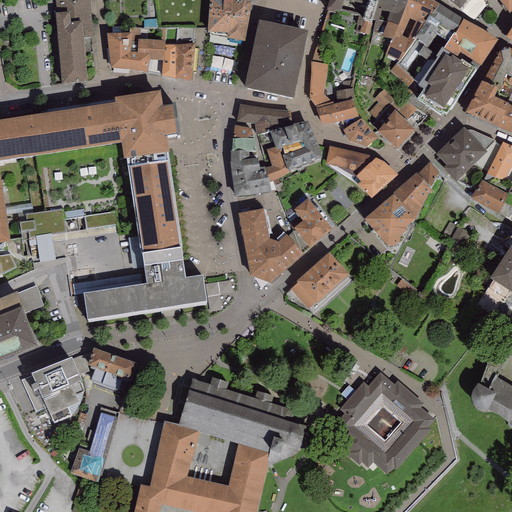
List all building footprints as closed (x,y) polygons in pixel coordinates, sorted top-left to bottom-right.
[(89,0),(54,0),(56,16),(55,16),(62,87),(88,84),(83,39),(93,38),(89,0)] [(252,3),(215,0),(209,0),(208,34),(211,34),(210,36),(227,39),(227,41),(244,43),(252,3)] [(370,3),(371,0),(330,0),(326,13),(335,15),(336,13),(340,15),(344,2),(366,9),(368,2),(370,3)] [(371,0),(370,3),(368,2),(366,9),(364,16),(362,23),(372,26),(373,21),(375,22),(371,43),(388,51),(392,41),(406,9),(408,0),(371,0)] [(434,0),(408,0),(406,9),(392,41),(388,51),(385,56),(398,62),(399,63),(415,40),(414,39),(429,18),(431,19),(438,6),(433,3),(434,0)] [(443,0),(460,12),(469,0),(443,0)] [(511,0),(496,0),(510,18),(511,15),(511,0)] [(464,22),(438,6),(431,19),(429,18),(414,39),(415,40),(424,46),(428,49),(436,37),(448,44),(453,36),(455,37),(464,22)] [(364,16),(359,15),(354,32),(369,36),(372,26),(362,23),(364,16)] [(157,19),(144,20),(144,30),(157,29),(157,19)] [(497,42),(464,22),(455,37),(453,36),(448,44),(444,52),(443,53),(456,61),(457,60),(476,72),(479,68),(481,69),(497,42)] [(308,36),(258,24),(244,92),(294,102),(308,36)] [(131,34),(106,35),(110,70),(147,75),(150,58),(148,56),(137,55),(130,54),(131,34)] [(418,56),(424,46),(415,40),(399,63),(398,65),(406,72),(418,56)] [(138,41),(137,55),(148,56),(150,58),(147,75),(173,80),(173,48),(165,47),(165,42),(138,41)] [(195,47),(173,46),(173,48),(173,80),(191,83),(195,47)] [(428,49),(424,46),(418,56),(433,66),(438,61),(436,59),(438,56),(428,49)] [(500,49),(482,83),(499,90),(502,83),(511,87),(511,50),(508,48),(500,49)] [(446,117),(476,72),(457,60),(456,61),(443,53),(444,52),(441,50),(438,56),(436,59),(438,61),(433,66),(426,77),(418,88),(424,91),(417,102),(441,118),(443,115),(446,117)] [(398,62),(390,71),(409,89),(406,92),(410,95),(417,91),(418,88),(426,77),(420,73),(415,80),(406,72),(398,65),(399,63),(398,62)] [(328,66),(311,63),(310,101),(316,108),(321,126),(333,125),(358,118),(353,104),(352,101),(336,106),(335,106),(323,95),(328,66)] [(465,114),(498,129),(509,105),(495,99),(499,90),(482,83),(465,114)] [(352,101),(353,104),(353,89),(336,92),(336,106),(352,101)] [(365,118),(379,131),(395,113),(401,106),(383,90),(374,99),(378,104),(365,118)] [(0,277),(2,277),(2,275),(16,267),(9,255),(0,256),(0,247),(10,246),(0,176),(0,165),(121,146),(123,163),(126,162),(134,211),(136,211),(146,286),(186,280),(181,252),(182,251),(168,156),(169,156),(168,140),(177,138),(173,108),(163,110),(160,94),(114,101),(115,106),(0,124),(0,277)] [(511,106),(509,105),(498,129),(511,134),(511,106)] [(284,112),(240,106),(236,123),(254,125),(257,136),(271,132),(270,125),(284,127),(284,112)] [(377,134),(397,152),(415,132),(395,113),(379,131),(377,134)] [(361,120),(343,132),(349,144),(366,148),(378,140),(361,120)] [(308,123),(270,134),(275,149),(276,153),(282,151),(284,157),(282,158),(287,173),(289,173),(322,160),(317,144),(308,123)] [(251,131),(234,127),(232,141),(254,141),(251,131)] [(467,131),(463,127),(435,154),(447,165),(443,168),(456,181),(487,152),(485,150),(495,141),(474,131),(470,130),(467,131)] [(254,141),(232,141),(232,153),(246,153),(246,154),(256,154),(254,141)] [(511,146),(503,142),(486,173),(503,181),(511,165),(511,146)] [(365,156),(329,148),(325,166),(330,167),(353,182),(375,160),(365,156)] [(275,149),(266,151),(272,168),(267,170),(271,183),(280,179),(290,174),(289,173),(287,173),(282,158),(284,157),(282,151),(276,153),(275,149)] [(232,153),(231,153),(230,164),(235,199),(271,194),(266,173),(260,174),(256,154),(246,154),(246,153),(232,153)] [(383,163),(375,160),(353,182),(371,200),(398,177),(383,163)] [(430,164),(416,176),(431,190),(439,174),(430,164)] [(416,176),(415,175),(392,195),(394,197),(415,221),(431,190),(416,176)] [(509,195),(482,180),(471,198),(498,213),(509,195)] [(415,221),(394,197),(364,222),(387,249),(395,249),(400,244),(400,238),(407,232),(406,230),(416,222),(415,221)] [(303,223),(294,230),(310,251),(332,232),(308,201),(294,212),(303,223)] [(33,212),(18,214),(22,240),(29,239),(30,247),(37,246),(39,263),(56,260),(52,236),(117,226),(115,213),(84,217),(83,210),(63,213),(63,210),(33,214),(33,212)] [(278,245),(270,242),(264,211),(238,216),(250,279),(270,286),(303,256),(287,237),(278,245)] [(505,246),(509,248),(490,278),(511,292),(511,235),(505,246)] [(350,277),(329,254),(296,284),(297,285),(290,291),(308,311),(315,305),(317,306),(350,277)] [(146,286),(83,296),(88,324),(207,306),(203,278),(186,280),(146,286)] [(0,365),(38,350),(22,310),(0,319),(0,365)] [(138,366),(93,351),(92,353),(87,367),(95,370),(91,383),(118,392),(119,390),(128,393),(138,366)] [(92,353),(71,360),(79,377),(82,376),(81,375),(89,371),(87,367),(92,353)] [(79,377),(71,360),(22,381),(36,412),(45,409),(48,417),(51,416),(54,423),(71,416),(68,408),(79,404),(76,396),(83,393),(80,385),(82,384),(79,377)] [(434,421),(421,409),(424,405),(397,382),(394,385),(379,373),(368,386),(363,381),(359,386),(351,395),(337,411),(342,415),(324,436),(359,466),(361,464),(367,469),(372,463),(387,476),(393,469),(396,471),(431,431),(428,429),(434,421)] [(492,394),(478,387),(473,393),(472,395),(471,398),(471,402),(472,405),(473,408),(475,410),(478,412),(482,414),(487,415),(488,413),(501,419),(511,430),(511,387),(497,379),(494,384),(492,394)] [(238,446),(269,455),(280,458),(283,446),(293,449),(301,445),(304,436),(300,428),(282,422),(286,409),(271,405),(273,398),(257,393),(254,401),(226,392),(229,384),(212,381),(205,398),(189,393),(178,427),(200,434),(238,446)] [(82,396),(83,393),(76,396),(79,404),(68,408),(71,416),(73,415),(75,412),(77,408),(80,405),(81,401),(82,396)] [(98,477),(101,478),(120,414),(102,409),(95,432),(90,431),(84,451),(78,449),(70,475),(96,483),(98,477)] [(228,488),(187,478),(200,434),(178,427),(164,424),(149,488),(140,487),(134,511),(257,511),(268,467),(268,461),(269,455),(238,446),(228,488)]
